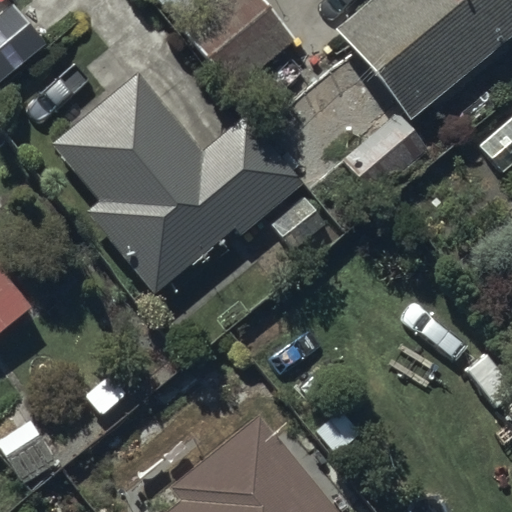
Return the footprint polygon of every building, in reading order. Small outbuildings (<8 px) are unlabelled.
[(0,0),(0,84),(46,49),(7,0),(0,0)] [(152,0),(229,95),(236,90),(258,117),(283,97),(278,91),(297,76),(281,57),(296,45),(259,0),(152,0)] [(511,0),(375,0),(334,35),(408,126),(511,36),(511,0)] [(97,207),(84,217),(150,299),(230,233),(237,241),(300,190),(245,121),(201,158),(137,80),(51,150),(97,207)] [(427,155),(394,117),(338,164),(371,202),(427,155)] [(0,334),(28,311),(0,278),(0,334)] [(176,504),(166,511),(328,511),(252,420),(165,491),(176,504)] [(32,421),(28,424),(0,441),(0,457),(21,489),(59,466),(32,421)]
